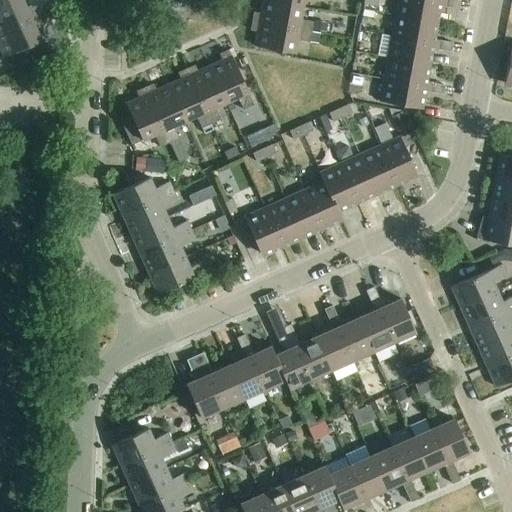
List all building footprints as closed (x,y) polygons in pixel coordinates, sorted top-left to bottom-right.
[(0,0),(0,8),(19,0),(0,0)] [(19,0),(0,8),(0,33),(45,13),(41,4),(27,10),(22,0),(19,0)] [(427,0),(397,0),(394,16),(434,23),(437,6),(458,10),(459,6),(427,0)] [(254,13),(253,22),(311,33),(313,23),(300,20),(302,8),(262,1),(260,14),(254,13)] [(363,11),(362,17),(372,19),(373,13),(363,11)] [(45,13),(0,33),(0,50),(3,58),(4,58),(4,59),(9,69),(31,58),(26,48),(41,41),(35,29),(50,23),(45,13)] [(394,16),(391,37),(451,48),(452,44),(431,40),(434,23),(394,16)] [(326,33),(328,24),(315,21),(313,31),(326,33)] [(311,33),(253,22),(251,30),(257,31),(254,46),(294,54),(296,41),(309,43),(311,33)] [(391,37),(387,58),(426,66),(429,49),(450,53),(451,48),(391,37)] [(222,61),(209,66),(226,103),(237,98),(243,110),(253,106),(229,52),(220,56),(222,61)] [(387,58),(383,80),(444,91),(444,86),(423,82),(426,66),(387,58)] [(0,68),(1,71),(8,68),(4,59),(0,60),(0,68)] [(195,67),(186,71),(211,125),(220,120),(215,108),(226,103),(209,66),(197,72),(195,67)] [(180,79),(168,85),(184,122),(196,117),(201,129),(210,125),(211,125),(186,71),(178,74),(180,79)] [(444,91),(383,80),(379,102),(418,109),(421,92),(443,95),(444,91)] [(153,86),(145,89),(169,143),(179,139),(173,127),(184,122),(168,85),(155,90),(153,86)] [(169,143),(145,89),(136,93),(138,98),(125,104),(132,118),(121,123),(131,145),(142,140),(142,141),(154,136),(160,148),(169,143)] [(348,105),(338,110),(342,118),(352,114),(348,105)] [(403,112),(388,109),(390,118),(402,113),(403,112)] [(347,130),(342,118),(338,110),(328,114),(337,135),(347,130)] [(390,118),(397,133),(409,127),(402,113),(390,118)] [(308,123),(299,127),(302,136),(312,132),(308,123)] [(385,124),(374,129),(381,146),(392,141),(385,124)] [(210,125),(201,129),(204,135),(213,131),(210,125)] [(250,148),(272,139),(267,127),(245,137),(250,148)] [(302,136),(299,127),(289,132),(293,140),(302,136)] [(381,146),(380,146),(396,183),(416,174),(404,148),(413,144),(409,134),(400,138),(392,141),(381,146)] [(272,145),(262,149),(266,158),(275,154),(272,145)] [(411,149),(419,171),(429,167),(421,145),(411,149)] [(380,146),(360,155),(376,192),(396,183),(380,146)] [(235,147),(223,153),(227,161),(239,155),(235,147)] [(266,158),(262,149),(252,154),(256,163),(266,158)] [(360,155),(341,164),(357,200),(376,192),(360,155)] [(511,157),(499,155),(495,177),(511,179),(511,157)] [(137,158),(135,172),(146,173),(147,159),(137,158)] [(318,174),(322,183),(324,182),(335,210),(337,209),(357,200),(341,164),(318,174)] [(511,179),(495,177),(491,198),(511,201),(511,179)] [(112,194),(121,215),(173,192),(168,182),(154,189),(149,178),(112,194)] [(322,183),(304,191),(320,227),(341,218),(337,209),(335,210),(324,182),(322,183)] [(210,186),(200,191),(205,200),(214,196),(210,186)] [(304,191),(284,200),(300,236),(320,227),(304,191)] [(121,215),(130,234),(167,218),(162,208),(177,201),(173,192),(121,215)] [(511,201),(491,198),(487,219),(511,223),(511,201)] [(284,200),(264,209),(280,245),(300,236),(284,200)] [(280,245),(264,209),(243,218),(244,218),(234,223),(237,232),(248,227),(260,254),(280,245)] [(511,223),(487,219),(481,217),(475,241),(476,241),(477,239),(483,241),(511,246),(511,223)] [(130,234),(139,254),(190,231),(186,222),(171,228),(167,218),(130,234)] [(139,254),(148,274),(184,257),(180,247),(194,241),(190,231),(139,254)] [(511,251),(504,250),(488,258),(492,266),(503,261),(511,262),(511,251)] [(184,257),(148,274),(157,294),(208,271),(204,261),(189,268),(184,257)] [(450,288),(460,308),(496,292),(491,282),(506,275),(501,265),(450,288)] [(365,291),(370,301),(378,298),(373,288),(365,291)] [(460,308),(468,328),(511,308),(511,297),(501,302),(496,292),(460,308)] [(378,310),(393,343),(415,333),(400,300),(391,304),(390,302),(378,298),(370,301),(374,311),(378,310)] [(324,310),(328,320),(336,316),(332,306),(324,310)] [(511,308),(468,328),(477,348),(511,331),(511,327),(509,321),(511,319),(511,308)] [(357,319),(372,352),(393,343),(378,310),(374,311),(357,319)] [(337,328),(351,361),(372,352),(357,319),(341,326),(336,316),(328,320),(333,330),(337,328)] [(274,356),(284,381),(288,390),(310,380),(295,347),(291,349),(287,339),(295,335),(290,325),(274,332),(283,352),(275,356),(274,356)] [(316,337),(331,370),(351,361),(337,328),(333,330),(316,337)] [(511,331),(477,348),(486,367),(511,355),(511,331)] [(236,339),(241,349),(249,345),(244,335),(236,339)] [(295,347),(310,380),(331,370),(316,337),(299,345),(295,335),(287,339),(291,349),(295,347)] [(241,349),(245,359),(250,357),(264,390),(284,381),(274,356),(275,356),(271,347),(253,355),(249,345),(241,349)] [(199,368),(207,364),(202,353),(186,361),(195,381),(185,385),(200,418),(222,408),(208,375),(203,377),(199,368)] [(511,355),(486,367),(495,387),(511,379),(511,355)] [(250,357),(245,359),(229,366),(243,399),(264,390),(250,357)] [(405,369),(410,381),(434,371),(429,359),(405,369)] [(211,374),(207,364),(199,368),(203,377),(208,375),(222,408),(243,399),(229,366),(211,374)] [(431,378),(415,386),(419,397),(436,389),(431,378)] [(407,399),(403,389),(392,393),(397,403),(407,399)] [(454,420),(432,429),(446,463),(451,461),(468,453),(454,420)] [(111,445),(120,466),(171,443),(167,434),(152,440),(148,429),(111,445)] [(432,429),(411,439),(426,472),(443,464),(447,474),(455,471),(451,461),(446,463),(432,429)] [(297,439),(294,432),(286,436),(289,443),(297,439)] [(222,456),(240,447),(233,433),(215,441),(222,456)] [(286,442),(283,435),(271,441),(274,447),(286,442)] [(184,439),(173,444),(177,454),(188,449),(184,439)] [(411,439),(390,448),(405,481),(409,479),(426,472),(411,439)] [(120,466),(129,486),(165,469),(161,459),(175,452),(171,443),(120,466)] [(264,454),(259,443),(247,449),(252,460),(264,454)] [(390,448),(370,457),(384,490),(401,483),(405,492),(413,489),(409,479),(405,481),(390,448)] [(231,462),(234,467),(240,469),(246,467),(241,457),(231,462)] [(370,457),(349,467),(363,499),(368,498),(384,490),(370,457)] [(324,467),(303,476),(318,509),(321,508),(338,501),(338,500),(328,476),(324,467)] [(328,476),(338,500),(338,501),(341,509),(351,505),(351,507),(364,511),(372,508),(368,498),(363,499),(349,467),(328,476)] [(129,486),(138,505),(189,482),(184,473),(170,480),(165,469),(129,486)] [(455,471),(447,474),(452,484),(460,481),(455,471)] [(303,476),(282,486),(293,511),(323,511),(321,508),(318,509),(303,476)] [(138,505),(140,511),(176,511),(183,509),(178,498),(193,492),(189,482),(138,505)] [(293,511),(282,486),(261,495),(268,511),(293,511)] [(413,489),(405,492),(410,503),(418,499),(413,489)] [(268,511),(261,495),(239,505),(242,511),(268,511)]
